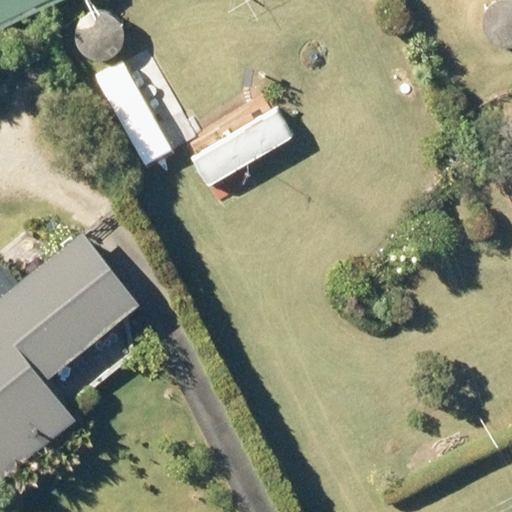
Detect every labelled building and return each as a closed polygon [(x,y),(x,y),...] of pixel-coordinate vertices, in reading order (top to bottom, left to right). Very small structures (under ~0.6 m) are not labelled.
[(113,0),(103,0),(63,21),(87,67),(136,42),(113,0)] [(511,0),(477,0),(472,2),(496,57),(511,50),(511,0)] [(290,135),(273,105),(187,155),(204,184),(290,135)] [(0,464),(68,410),(37,372),(133,296),(76,224),(12,276),(0,260),(0,464)] [(511,232),(481,233),(483,294),(511,293),(511,232)]
